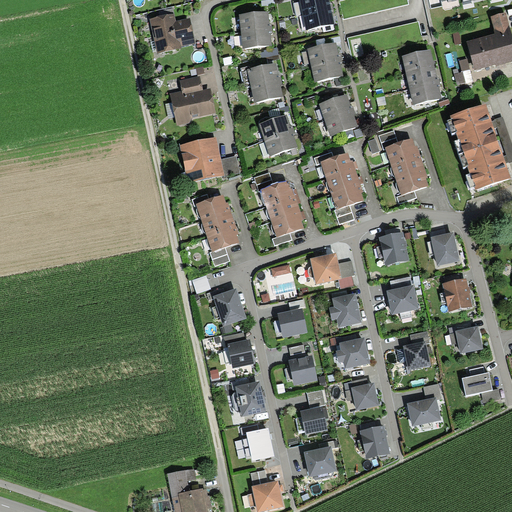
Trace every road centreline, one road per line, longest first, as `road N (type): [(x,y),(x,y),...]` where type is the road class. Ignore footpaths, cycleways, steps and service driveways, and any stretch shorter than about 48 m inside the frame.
road 1 (track): [(122,0),(206,391)]
road 2 (track): [(296,511),(511,407)]
road 3 (residential): [(244,268),(292,488)]
road 4 (residential): [(351,233),(396,440)]
road 5 (residential): [(463,219),(511,406)]
road 6 (residential): [(223,0),(204,12),(231,145)]
